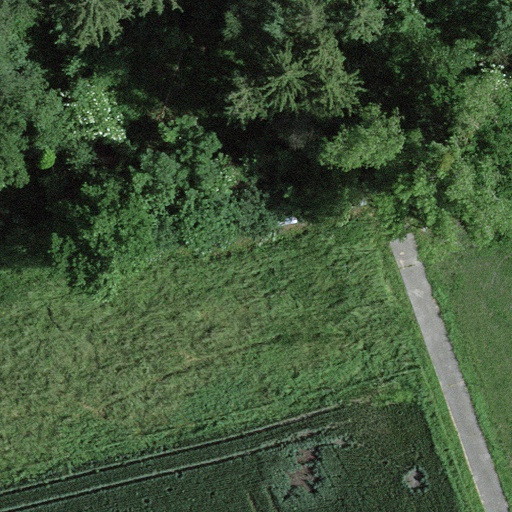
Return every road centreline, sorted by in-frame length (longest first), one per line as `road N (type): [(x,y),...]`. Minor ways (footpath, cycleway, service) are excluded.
road 1 (track): [(0,309),(511,190)]
road 2 (track): [(398,217),(504,511)]
